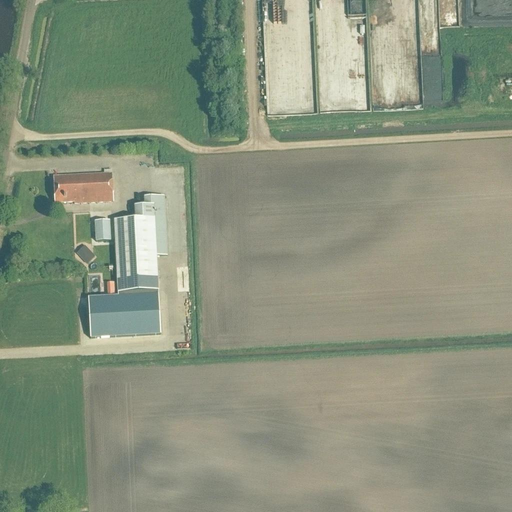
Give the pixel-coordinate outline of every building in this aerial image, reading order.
[(298,105),(298,114),(313,114),(314,103),(304,103),(304,100),(295,100),(295,105),(298,105)] [(74,203),(74,205),(113,203),(112,175),(54,177),(55,204),(74,203)] [(159,292),(157,257),(168,257),(164,197),(145,198),(145,207),(135,207),(136,220),(114,221),(116,246),(119,294),(159,292)] [(95,222),(96,243),(111,242),(110,222),(95,222)] [(94,259),(89,253),(81,259),(87,265),(94,259)] [(161,336),(159,292),(119,294),(119,298),(89,299),(91,340),(161,336)]
